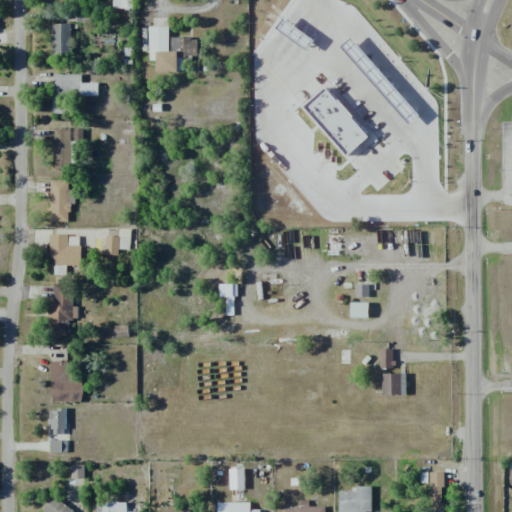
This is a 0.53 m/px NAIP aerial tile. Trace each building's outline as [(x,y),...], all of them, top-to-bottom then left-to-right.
[(112,0),(113,9),(133,8),(132,0),(112,0)] [(345,40),(333,36),(346,0),(357,4),(345,40)] [(278,14),(254,13),(253,51),(277,51),(278,14)] [(51,24),(52,56),(70,56),(70,24),(51,24)] [(177,71),(177,55),(197,55),(197,37),(169,38),(169,27),(149,27),(150,60),(156,60),(156,72),(177,71)] [(354,66),(386,68),(384,97),(352,95),(354,66)] [(81,75),(53,75),(53,114),(73,114),(73,96),(98,96),(98,83),(81,83),(81,75)] [(80,128),(52,129),(53,168),(81,167),(80,128)] [(75,190),(68,189),(69,181),(51,180),(50,222),(69,222),(69,204),(74,205),(75,190)] [(435,213),(435,194),(412,193),(412,212),(435,213)] [(105,255),(118,255),(118,250),(130,250),(130,229),(119,229),(119,236),(106,236),(105,255)] [(49,266),(54,266),(54,275),(66,275),(66,265),(80,266),(80,236),(50,235),(49,266)] [(50,329),(71,330),(72,285),(51,284),(50,329)] [(369,297),(368,285),(355,285),(356,297),(369,297)] [(350,317),(368,318),(368,303),(351,302),(350,317)] [(51,400),(82,399),(81,372),(75,372),(75,362),(50,362),(51,400)] [(382,374),(382,395),(406,395),(406,373),(382,374)] [(65,410),(51,410),(50,435),(65,435),(65,410)] [(50,452),(67,453),(67,440),(50,440),(50,452)] [(72,479),(84,478),(84,465),(71,465),(72,479)] [(245,489),(244,469),(229,469),(230,489),(245,489)] [(443,511),(443,472),(429,472),(429,511),(443,511)] [(338,492),(338,511),(371,511),(371,486),(355,486),(355,491),(338,492)] [(40,511),(41,511),(73,511),(74,511),(52,495),(40,511)] [(309,506),(309,500),(300,500),(300,508),(284,508),(283,511),(324,511),(325,506),(309,506)] [(96,511),(109,511),(110,502),(97,502),(96,511)] [(260,511),(260,509),(250,510),(250,502),(218,503),(217,511),(260,511)] [(138,511),(139,504),(110,503),(109,511),(138,511)]
